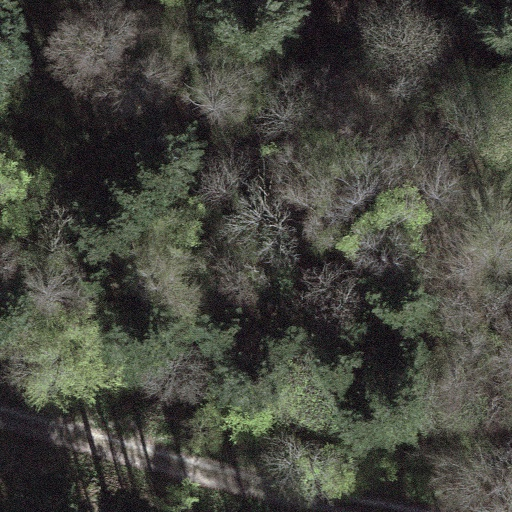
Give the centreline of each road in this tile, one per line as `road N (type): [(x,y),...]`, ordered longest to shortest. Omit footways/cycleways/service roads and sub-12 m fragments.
road 1 (track): [(0,339),(305,399),(511,414)]
road 2 (track): [(0,408),(424,511)]
